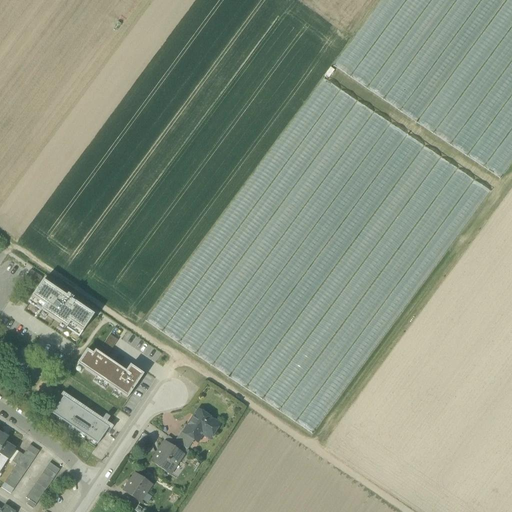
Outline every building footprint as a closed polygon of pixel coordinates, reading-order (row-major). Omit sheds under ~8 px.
[(42,278),(31,271),(26,279),(36,286),(42,278)] [(66,297),(42,281),(28,303),(40,312),(47,317),(59,325),(66,329),(79,338),(93,316),(71,301),(73,299),(67,295),(66,297)] [(40,312),(37,317),(44,321),(47,317),(40,312)] [(59,325),(56,329),(63,334),(66,329),(59,325)] [(109,336),(102,346),(110,352),(117,341),(109,336)] [(86,350),(77,365),(84,370),(95,378),(108,386),(114,390),(121,395),(127,399),(143,375),(130,366),(125,372),(123,375),(93,355),(86,350)] [(125,372),(95,351),(93,355),(123,375),(125,372)] [(74,370),(81,375),(84,370),(77,365),(74,370)] [(95,378),(92,382),(105,391),(108,386),(95,378)] [(114,390),(111,395),(118,400),(121,395),(114,390)] [(111,430),(113,427),(62,393),(60,396),(63,398),(108,428),(108,429),(111,430)] [(97,445),(108,429),(108,428),(63,398),(51,414),(97,445)] [(182,433),(194,441),(197,435),(200,437),(202,435),(205,431),(212,436),(219,425),(208,417),(207,415),(205,413),(202,413),(198,410),(193,417),(195,418),(190,426),(188,424),(183,432),(182,433)] [(181,431),(174,442),(187,450),(194,441),(182,433),(183,432),(181,431)] [(205,431),(202,435),(209,440),(212,436),(205,431)] [(183,455),(187,450),(174,442),(168,437),(164,442),(183,455)] [(150,462),(170,476),(183,455),(164,442),(150,462)] [(15,449),(5,443),(0,450),(0,471),(8,460),(14,450),(15,449)] [(26,451),(35,457),(39,452),(29,446),(26,451)] [(11,462),(17,452),(14,450),(8,460),(11,462)] [(32,462),(35,457),(26,451),(23,456),(32,462)] [(11,462),(16,466),(17,465),(20,460),(23,456),(17,452),(11,462)] [(29,466),(32,462),(23,456),(20,460),(29,466)] [(26,471),(29,466),(20,460),(17,465),(26,471)] [(49,464),(46,469),(55,475),(59,470),(58,470),(49,464)] [(23,476),(26,471),(17,465),(16,466),(14,470),(23,476)] [(52,480),(55,475),(46,469),(42,474),(52,480)] [(19,481),(23,476),(14,470),(10,475),(19,481)] [(49,485),(52,480),(42,474),(39,479),(49,485)] [(123,491),(140,503),(142,501),(146,494),(152,486),(134,474),(123,491)] [(17,485),(19,481),(10,475),(7,479),(17,485)] [(14,490),(17,485),(7,479),(4,483),(14,490)] [(45,490),(49,485),(39,479),(35,484),(36,484),(45,490)] [(10,495),(14,490),(4,483),(1,488),(10,495)] [(46,490),(45,490),(36,484),(32,489),(42,495),(46,490)] [(39,500),(42,495),(32,489),(29,494),(39,500)] [(35,505),(39,500),(29,494),(25,499),(29,501),(35,505)] [(152,498),(146,494),(142,501),(147,504),(152,498)] [(27,505),(33,509),(35,505),(29,501),(27,505)]
